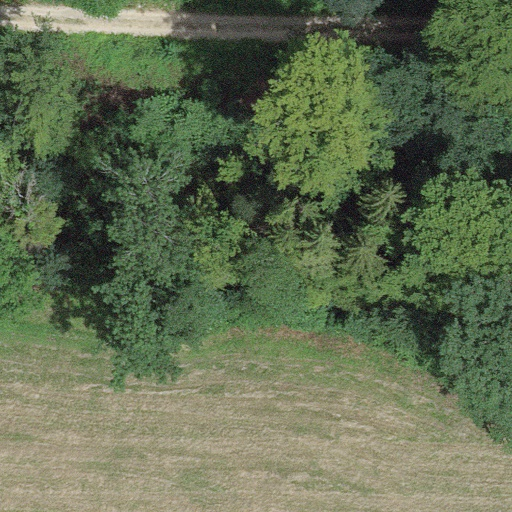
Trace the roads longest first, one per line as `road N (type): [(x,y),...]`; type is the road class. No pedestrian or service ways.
road 1 (track): [(0,33),(511,31)]
road 2 (track): [(449,362),(0,306)]
